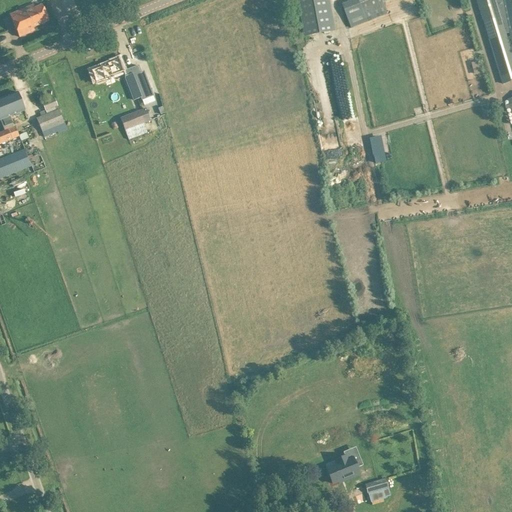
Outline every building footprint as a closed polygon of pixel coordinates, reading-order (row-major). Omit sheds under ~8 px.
[(298,0),(305,36),(335,30),(329,0),(298,0)] [(385,6),(383,2),(382,0),(352,0),(343,4),(352,28),(361,24),(388,14),(385,6)] [(511,0),(476,0),(478,5),(503,85),(511,82),(511,52),(506,34),(509,33),(511,45),(511,0)] [(42,5),(35,8),(33,5),(10,15),(19,37),(34,30),(33,28),(49,21),(42,5)] [(106,82),(104,79),(123,71),(122,69),(119,59),(108,63),(107,61),(99,64),(100,67),(91,70),(96,85),(106,82)] [(472,63),(475,74),(483,73),(480,61),(472,63)] [(131,71),(124,74),(135,101),(141,98),(142,100),(153,96),(145,75),(142,76),(138,66),(130,69),(131,71)] [(25,110),(21,101),(17,92),(0,99),(0,120),(1,120),(3,119),(5,126),(13,123),(10,116),(25,110)] [(59,110),(58,106),(55,98),(43,103),(46,111),(47,114),(59,110)] [(120,119),(124,129),(128,141),(147,133),(144,124),(150,122),(146,109),(120,119)] [(42,132),(64,123),(59,110),(47,114),(37,118),(42,132)] [(15,127),(8,130),(11,139),(19,136),(15,127)] [(0,143),(11,139),(8,130),(0,132),(0,143)] [(0,159),(0,178),(31,166),(23,150),(0,159)] [(337,464),(327,469),(333,483),(345,478),(346,480),(359,474),(356,468),(352,458),(347,460),(345,457),(336,461),(337,464)] [(385,478),(364,484),(367,494),(388,488),(385,478)]
